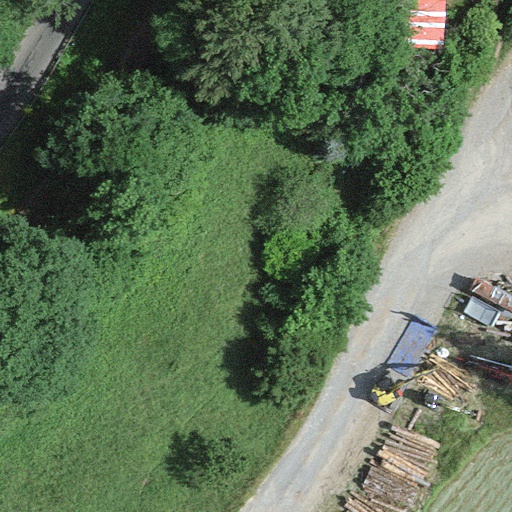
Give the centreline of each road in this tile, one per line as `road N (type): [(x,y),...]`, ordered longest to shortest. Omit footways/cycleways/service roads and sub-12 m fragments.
road 1 (track): [(257,511),(426,220),(511,95)]
road 2 (unclassified): [(66,0),(0,106)]
